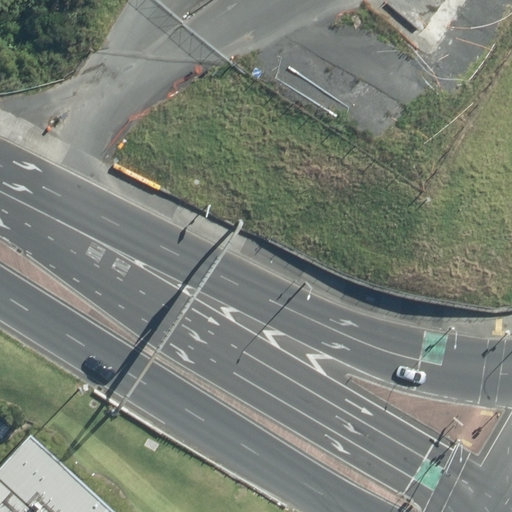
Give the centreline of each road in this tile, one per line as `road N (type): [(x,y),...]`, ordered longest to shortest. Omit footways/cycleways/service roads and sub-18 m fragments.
road 1 (primary): [(0,198),(311,400),(511,499)]
road 2 (primary): [(0,185),(364,344),(420,359),(511,366)]
road 3 (primary): [(351,511),(0,289)]
